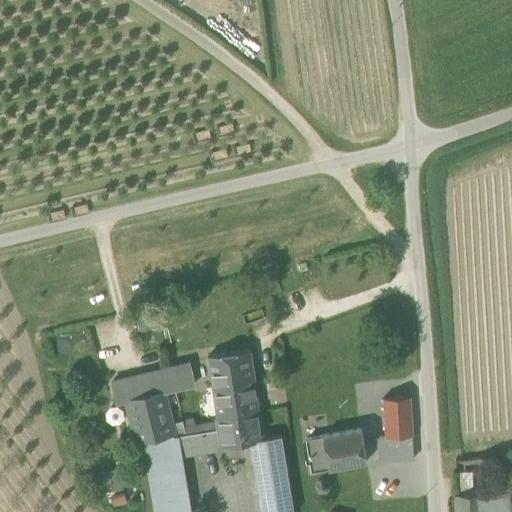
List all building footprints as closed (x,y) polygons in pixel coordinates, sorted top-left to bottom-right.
[(208,356),(217,416),(259,410),(250,351),(208,356)] [(189,364),(164,370),(169,390),(195,384),(189,364)] [(163,392),(169,390),(164,370),(158,371),(163,392)] [(162,392),(163,392),(158,371),(112,383),(117,403),(119,403),(124,402),(124,400),(162,391),(162,392)] [(171,425),(162,392),(162,391),(124,400),(124,402),(135,444),(144,441),(173,433),(171,425)] [(383,398),(385,437),(396,437),(411,436),(412,436),(410,396),(383,398)] [(263,438),(259,410),(217,416),(217,421),(219,429),(219,430),(221,444),(222,444),(249,440),(263,438)] [(193,418),(183,421),(186,434),(219,429),(217,421),(194,425),(193,418)] [(178,437),(186,435),(186,434),(183,421),(171,425),(173,433),(174,437),(178,437)] [(361,429),(323,436),(329,468),(366,462),(361,429)] [(223,447),(222,444),(221,444),(219,430),(186,435),(178,437),(181,454),(182,454),(223,447)] [(153,493),(155,511),(191,511),(182,454),(181,454),(178,437),(174,437),(173,433),(144,441),(153,493)] [(249,440),(261,511),(293,511),(281,435),(263,438),(249,440)] [(311,472),(329,468),(323,436),(306,439),(311,472)] [(397,456),(397,460),(413,460),(411,436),(396,437),(397,456)] [(397,456),(396,437),(385,437),(386,456),(397,456)] [(119,469),(99,473),(103,492),(123,488),(119,469)] [(481,494),(481,511),(508,511),(507,497),(502,493),(481,494)] [(481,511),(481,494),(457,495),(457,511),(481,511)]
